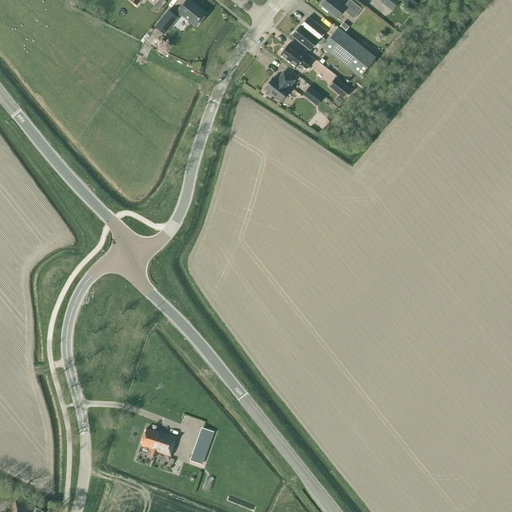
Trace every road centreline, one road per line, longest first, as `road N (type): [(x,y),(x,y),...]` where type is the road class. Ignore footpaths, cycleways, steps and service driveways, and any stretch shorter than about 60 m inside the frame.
road 1 (primary): [(334,511),(141,284),(128,254)]
road 2 (tertiary): [(76,511),(84,433),(68,366),(69,315),(89,277),(128,254)]
road 3 (tertiary): [(128,254),(153,246),(171,228),(214,100),(263,21)]
road 4 (primary): [(128,254),(111,219),(0,94)]
